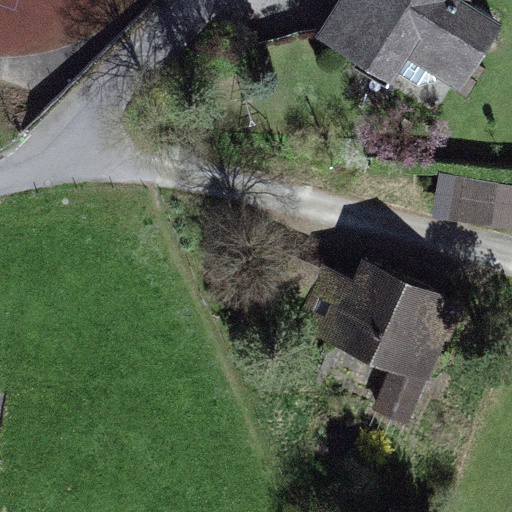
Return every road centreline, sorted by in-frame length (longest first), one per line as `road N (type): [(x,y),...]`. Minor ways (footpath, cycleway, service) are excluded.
road 1 (residential): [(76,129),(129,160),(291,193),(511,257)]
road 2 (residential): [(198,0),(76,129)]
